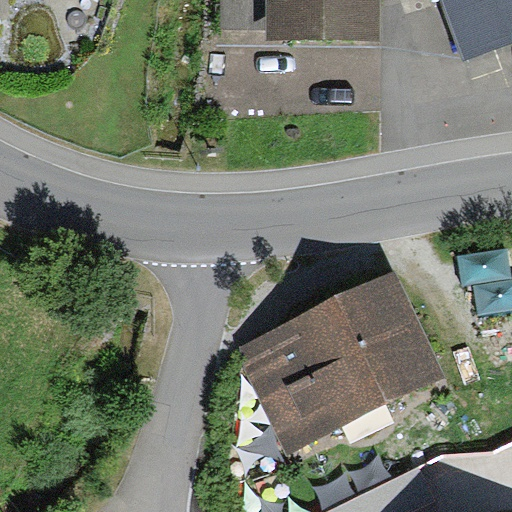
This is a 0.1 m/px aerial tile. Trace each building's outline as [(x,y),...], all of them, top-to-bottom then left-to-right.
[(220,0),(221,43),(268,42),(267,0),(220,0)] [(267,0),(268,42),(268,53),(381,52),(380,0),(267,0)] [(511,0),(441,0),(467,69),(511,52),(511,0)] [(257,108),(264,52),(225,48),(218,104),(257,108)] [(511,249),(475,256),(485,313),(511,307),(511,249)] [(395,285),(237,359),(284,460),(443,388),(413,322),(395,285)]
